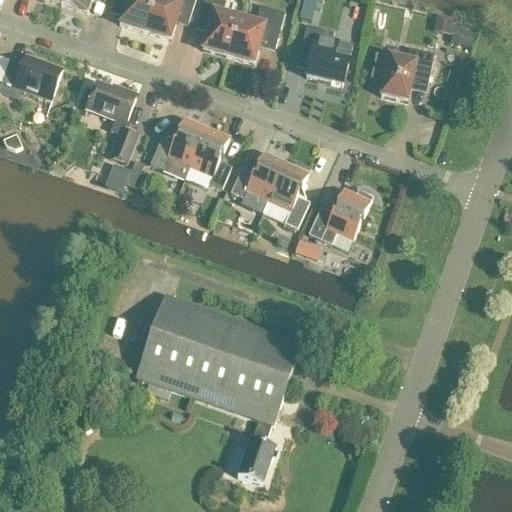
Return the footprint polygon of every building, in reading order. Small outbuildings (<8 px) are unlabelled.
[(37,0),(36,3),(62,12),(65,0),(37,0)] [(65,0),(62,12),(87,21),(94,0),(96,0),(106,3),(107,0),(65,0)] [(119,31),(144,39),(156,0),(115,0),(114,5),(126,9),(119,31)] [(156,0),(144,39),(170,47),(177,25),(188,29),(197,0),(196,0),(156,0)] [(317,22),(319,0),(303,0),(301,21),(317,22)] [(202,57),(228,64),(239,25),(222,20),(226,9),(205,3),(197,31),(208,35),(202,57)] [(255,29),(239,25),(228,64),(254,71),(260,49),(275,54),(285,20),(260,13),(255,29)] [(333,39),(318,35),(306,32),(298,65),(310,68),(305,84),(342,93),(348,69),(333,66),(338,48),(331,46),(333,39)] [(380,103),(407,109),(412,87),(428,90),(434,61),(409,55),(406,67),(389,63),(387,73),(383,72),(379,88),(383,89),(380,103)] [(63,77),(25,63),(22,71),(9,67),(0,93),(0,100),(18,107),(21,97),(51,108),(63,77)] [(96,89),(87,114),(116,125),(111,138),(119,142),(110,165),(126,172),(138,142),(127,138),(128,135),(126,130),(136,105),(96,89)] [(191,173),(206,137),(183,128),(174,150),(162,145),(150,172),(163,177),(162,178),(184,187),(190,173),(191,173)] [(206,137),(191,173),(213,182),(209,192),(222,197),(231,174),(219,169),(229,147),(206,137)] [(247,197),(269,207),(285,172),(263,162),(252,184),(241,178),(230,200),(243,206),(247,197)] [(293,176),(285,172),(269,207),(291,217),(284,231),(297,236),(309,210),(297,205),(307,183),(307,182),(310,176),(296,169),(293,176)] [(355,205),(343,199),(332,221),(321,215),(308,242),(331,252),(337,239),(353,246),(369,211),(372,204),(358,198),(355,205)] [(316,267),(320,253),(299,246),(294,259),(316,267)] [(272,435),(301,352),(164,303),(134,385),(258,429),(251,448),(249,447),(246,457),(236,454),(227,478),(237,482),(236,485),(261,494),(274,456),(263,452),(270,434),(272,435)]
